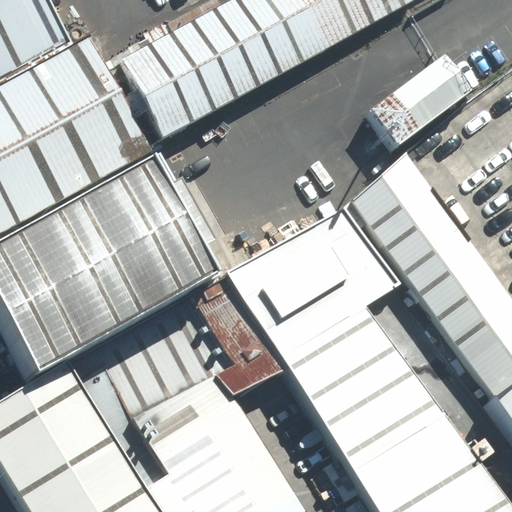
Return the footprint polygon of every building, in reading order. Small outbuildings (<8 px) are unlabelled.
[(0,0),(0,81),(59,49),(31,0),(0,0)] [(409,7),(404,0),(231,0),(109,67),(154,147),(409,7)] [(59,49),(0,81),(0,234),(102,178),(143,156),(77,39),(59,49)] [(431,60),(353,116),(381,155),(459,99),(431,60)] [(511,385),(511,314),(396,156),(341,208),(486,404),(511,385)] [(102,178),(0,234),(0,384),(166,293),(102,178)] [(276,379),(359,511),(504,511),(358,309),(389,290),(332,213),(214,278),(276,379)] [(56,367),(103,443),(208,379),(222,402),(276,379),(214,278),(56,367)] [(0,492),(12,511),(145,511),(103,443),(56,367),(0,400),(0,492)] [(103,443),(145,511),(289,511),(222,402),(208,379),(103,443)] [(511,475),(511,386),(469,418),(511,475)]
